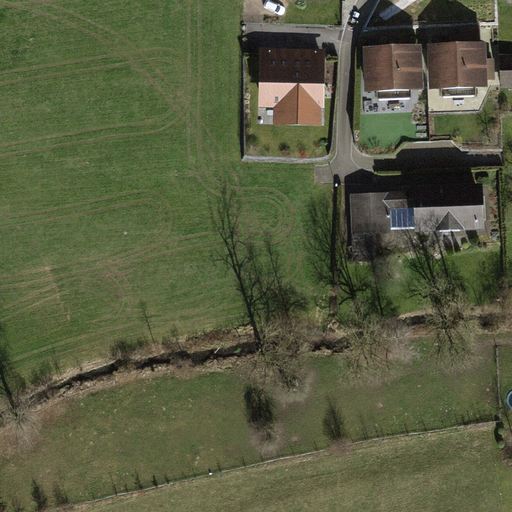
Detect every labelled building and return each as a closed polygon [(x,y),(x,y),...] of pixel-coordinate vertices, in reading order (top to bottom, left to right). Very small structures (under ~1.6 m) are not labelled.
[(472,18),(483,18),(483,6),(471,6),(472,18)] [(482,46),(432,47),(434,89),(442,89),(442,97),(475,96),(475,87),(483,87),(483,78),(493,78),(492,61),(482,62),(482,46)] [(417,48),(367,50),(369,92),(377,92),(378,99),(411,98),(411,90),(419,89),(417,48)] [(321,55),(264,54),(263,104),(278,104),(278,120),(317,121),(317,105),(320,105),(321,55)] [(511,58),(502,59),(502,85),(511,84),(511,58)] [(479,225),(478,190),(419,193),(420,204),(387,205),(386,199),(354,201),(356,260),(370,255),(369,230),(388,229),(388,228),(440,226),(440,231),(460,230),(459,226),(479,225)]
